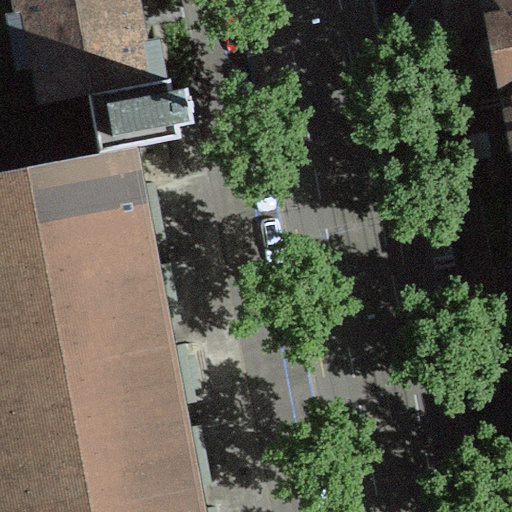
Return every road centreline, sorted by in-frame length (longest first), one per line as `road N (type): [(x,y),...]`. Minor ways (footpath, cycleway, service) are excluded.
road 1 (primary): [(450,511),(353,8)]
road 2 (primary): [(273,28),(364,511)]
